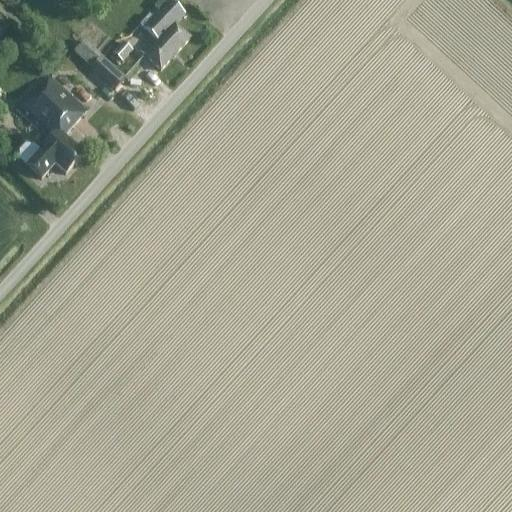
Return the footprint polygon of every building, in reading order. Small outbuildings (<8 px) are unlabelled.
[(140,52),(159,70),(161,72),(191,39),(175,25),(185,15),(168,0),(164,0),(140,26),(153,38),(140,52)] [(73,54),(91,70),(93,67),(101,59),(84,43),(73,54)] [(122,44),(113,55),(123,64),(132,53),(122,44)] [(125,81),(101,59),(93,67),(91,70),(90,71),(113,93),(125,81)] [(84,156),(64,137),(87,113),(50,79),(17,111),(50,142),(40,153),(33,145),(26,145),(18,154),(20,163),(40,182),(55,166),(66,176),(84,156)]
